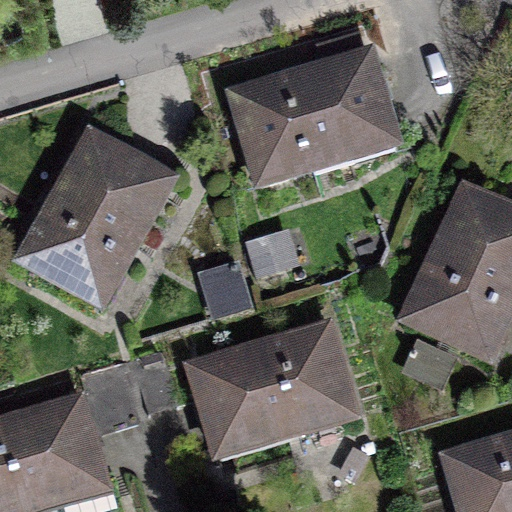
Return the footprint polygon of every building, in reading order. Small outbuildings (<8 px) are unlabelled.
[(313,160),(393,135),(369,59),(235,102),(262,186),(316,168),(313,160)] [(124,251),(165,179),(93,138),(20,265),(99,311),(131,255),(124,251)] [(511,306),(504,303),(511,286),(511,212),(468,192),(408,322),(489,359),(511,308),(511,306)] [(217,455),(353,416),(328,331),(192,370),(217,455)] [(44,511),(112,511),(80,403),(0,426),(0,511),(32,511),(43,509),(44,511)] [(511,511),(511,441),(445,462),(460,511),(511,511)]
